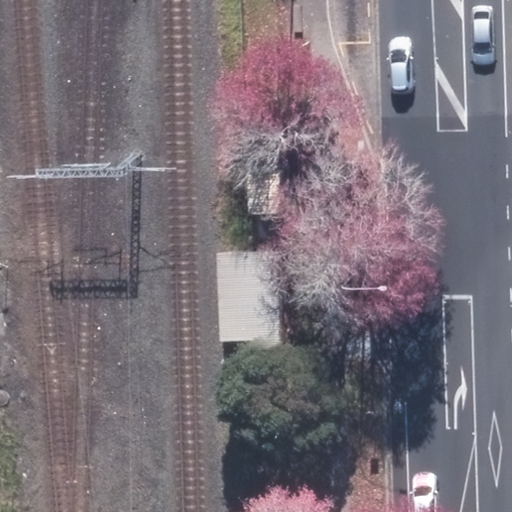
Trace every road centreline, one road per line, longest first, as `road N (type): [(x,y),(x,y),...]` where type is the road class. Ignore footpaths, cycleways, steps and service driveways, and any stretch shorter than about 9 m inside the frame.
road 1 (secondary): [(462,511),(453,251)]
road 2 (secondary): [(453,251),(444,0)]
